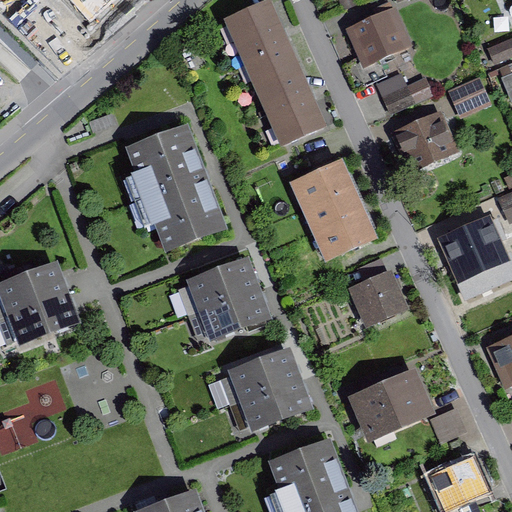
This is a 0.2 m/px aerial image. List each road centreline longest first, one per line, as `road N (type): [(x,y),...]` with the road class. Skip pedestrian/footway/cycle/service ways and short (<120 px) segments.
road 1 (residential): [(511,478),(299,0)]
road 2 (secondary): [(192,0),(0,165)]
